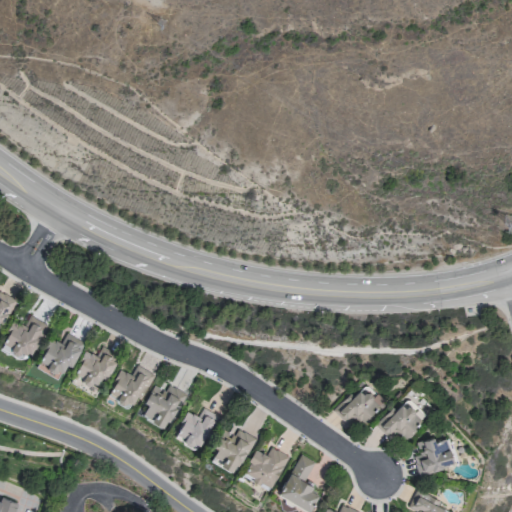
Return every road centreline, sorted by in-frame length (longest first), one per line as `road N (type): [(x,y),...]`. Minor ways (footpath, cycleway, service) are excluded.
road 1 (residential): [(0,408),(113,454),(191,511),(511,285),(507,265)]
road 2 (tertiary): [(0,174),(83,231),(227,287),(377,302),(511,284)]
road 3 (tertiary): [(507,265),(376,286),(230,271),(89,216),(0,153)]
road 4 (residential): [(382,476),(236,374),(169,347),(0,251)]
